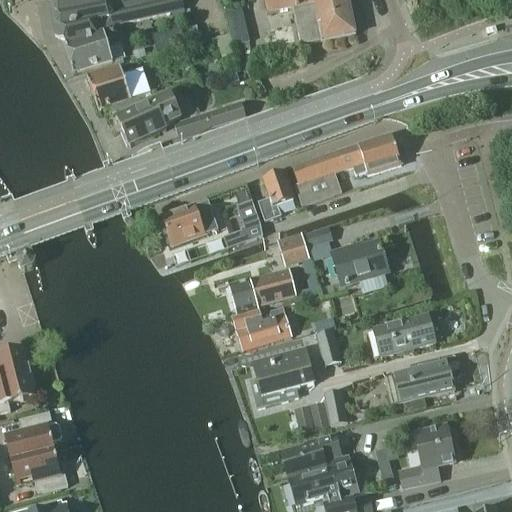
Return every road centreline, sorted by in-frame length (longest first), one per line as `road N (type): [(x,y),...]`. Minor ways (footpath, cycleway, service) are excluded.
road 1 (secondary): [(0,245),(363,112)]
road 2 (unclassified): [(28,1),(118,158)]
road 3 (secondary): [(511,57),(421,82),(363,112)]
road 4 (secondary): [(363,112),(511,81)]
